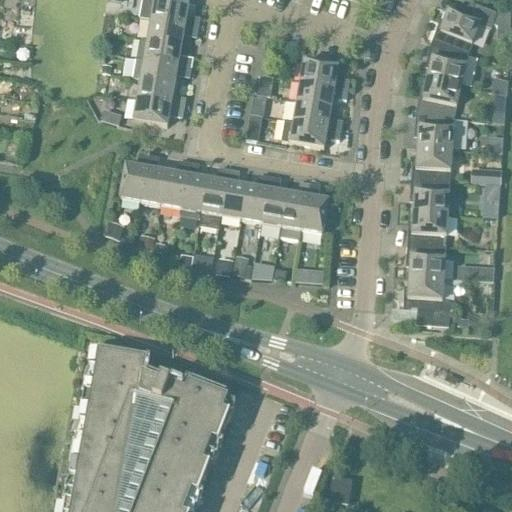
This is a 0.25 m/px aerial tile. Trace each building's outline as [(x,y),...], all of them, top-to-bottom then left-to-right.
[(143,0),(139,22),(151,25),(152,24),(199,33),(201,22),(187,20),(189,9),(157,3),(157,0),(143,0)] [(437,33),(431,48),(468,59),(477,37),(479,31),(480,29),(484,31),(491,33),(492,31),(493,30),(493,29),(496,22),(496,20),(497,18),(470,7),(464,22),(449,16),(441,34),(437,33)] [(496,20),(493,29),(499,30),(511,31),(511,18),(499,14),(497,17),(497,18),(496,20)] [(151,25),(148,44),(182,50),(184,40),(197,42),(199,33),(152,24),(151,25)] [(182,50),(148,44),(141,43),(137,63),(144,65),(144,64),(192,73),(193,63),(180,60),(182,50)] [(468,59),(431,48),(428,64),(432,65),(428,84),(461,91),(468,59)] [(137,63),(134,83),(141,84),(175,90),(176,80),(190,83),(192,73),(144,64),(144,65),(137,63)] [(301,87),(348,95),(350,85),(337,82),(339,71),(305,66),(301,87)] [(137,105),(185,113),(186,103),(173,100),(175,90),(141,84),(137,105)] [(416,117),(454,123),(461,91),(428,84),(424,102),(420,101),(416,117)] [(301,87),(298,107),(331,113),(333,102),(346,105),(348,95),(301,87)] [(185,113),(137,105),(134,125),(167,131),(169,120),(183,123),(185,113)] [(294,127),(341,134),(343,125),(329,123),(331,113),(298,107),(294,127)] [(418,153),(452,155),(454,123),(416,117),(415,133),(419,133),(418,153)] [(284,125),(281,146),(291,148),(324,154),(326,143),(339,145),(341,134),(294,127),(284,125)] [(412,185),(450,187),(452,155),(418,153),(417,172),(412,171),(412,185)] [(141,207),(149,160),(139,159),(137,172),(126,170),(120,204),(141,207)] [(159,162),(149,160),(141,207),(161,211),(167,177),(157,175),(159,162)] [(161,211),(181,215),(189,167),(179,166),(177,179),(167,177),(161,211)] [(182,215),(181,221),(200,225),(207,184),(197,183),(199,169),(189,167),(181,215),(182,215)] [(200,225),(199,231),(219,235),(221,222),(229,175),(220,173),(217,186),(207,184),(200,225)] [(240,176),(229,175),(221,222),(241,225),(247,191),(237,190),(240,176)] [(241,225),(261,229),(270,182),(260,180),(258,193),(247,191),(241,225)] [(270,182),(261,229),(281,232),(287,199),(279,197),(281,184),(270,182)] [(414,218),(448,220),(450,187),(412,185),(411,198),(415,198),(414,218)] [(302,236),(301,236),(310,189),(300,187),(298,200),(287,199),(281,232),(282,232),(280,242),(300,246),(302,236)] [(301,236),(302,236),(323,240),(329,206),(318,204),(320,191),(310,189),(301,236)] [(407,249),(446,252),(448,220),(414,218),(412,236),(408,236),(407,249)] [(409,282),(444,284),(446,252),(407,249),(406,263),(411,263),(409,282)] [(404,301),(403,315),(417,316),(416,330),(448,332),(449,317),(450,316),(451,315),(452,315),(452,314),(452,313),(453,312),(453,311),(452,310),(452,309),(451,308),(451,307),(450,306),(449,306),(442,305),(444,284),(409,282),(408,301),(404,301)] [(187,511),(193,500),(199,502),(210,473),(204,471),(212,448),(219,451),(230,422),(224,419),(229,407),(189,391),(186,399),(170,393),(171,391),(161,388),(161,389),(144,383),(147,365),(91,355),(88,371),(96,372),(92,396),(84,395),(79,426),(86,427),(82,450),(75,449),(69,480),(77,481),(72,505),(65,504),(63,511),(187,511)] [(348,510),(351,488),(352,486),(332,483),(328,507),(348,510)] [(431,493),(430,494),(432,495),(452,503),(457,492),(434,483),(431,493)]
